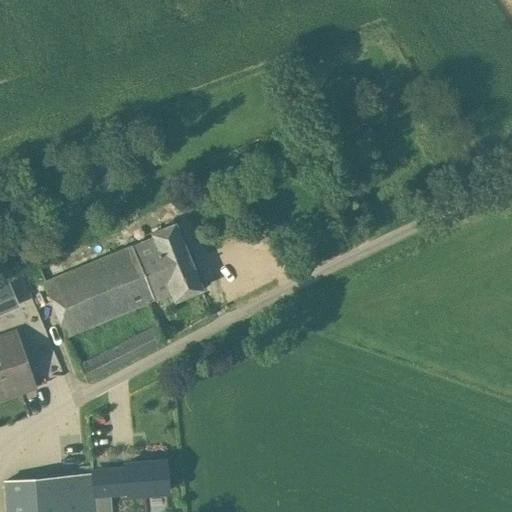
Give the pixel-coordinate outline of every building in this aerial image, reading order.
[(134,244),(66,270),(60,258),(40,266),(45,278),(43,279),(44,287),(65,338),(154,301),(176,293),(179,299),(201,289),(173,224),(151,233),(152,236),(134,244)] [(7,276),(0,278),(0,314),(19,306),(7,276)] [(165,343),(157,324),(78,363),(87,382),(165,343)] [(0,402),(37,389),(16,329),(0,334),(0,402)] [(165,460),(124,463),(124,460),(98,463),(99,473),(93,474),(93,472),(2,480),(4,511),(95,511),(94,497),(127,494),(127,496),(168,493),(165,460)]
